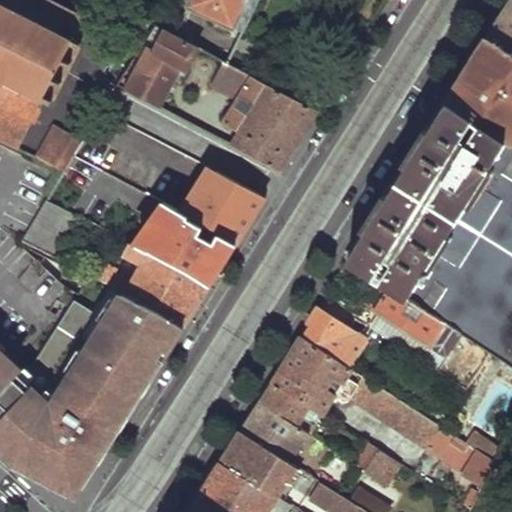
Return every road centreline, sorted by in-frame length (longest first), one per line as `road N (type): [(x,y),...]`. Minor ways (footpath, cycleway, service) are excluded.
road 1 (primary): [(416,0),(92,511)]
road 2 (primary): [(154,511),(476,0)]
